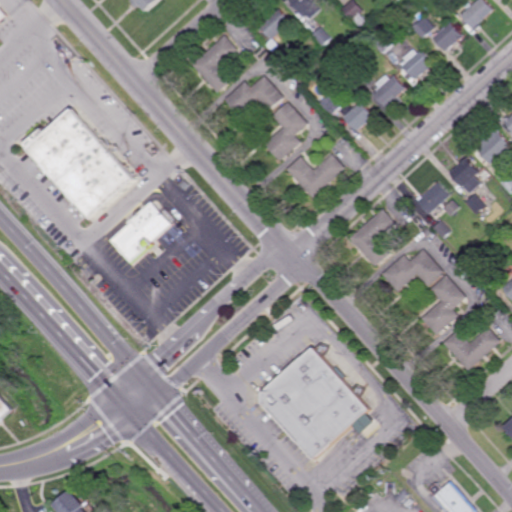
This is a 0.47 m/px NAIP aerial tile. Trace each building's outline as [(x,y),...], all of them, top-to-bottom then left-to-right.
[(159,0),(149,10),(144,3),(139,8),(132,0),(159,0)] [(317,0),(324,9),(311,21),(292,0),(317,0)] [(356,21),(345,8),(354,0),(358,0),(367,11),(356,21)] [(476,28),(462,13),(465,10),(467,12),(479,0),(487,0),(496,9),(476,28)] [(0,28),(13,17),(0,2),(0,28)] [(276,39),(264,26),(282,9),(294,21),(276,39)] [(436,28),(424,39),(413,27),(426,16),(436,28)] [(448,51),(435,37),(452,21),(465,36),(448,51)] [(326,46),(316,34),(324,27),(334,39),(326,46)] [(399,41),(386,53),(374,41),(387,29),(399,41)] [(220,92),(195,64),(227,35),(240,50),(223,65),(235,79),(220,92)] [(437,63),(418,79),(403,63),(407,60),(405,57),(415,48),(419,53),(424,48),(437,63)] [(306,72),(301,67),(304,64),(309,69),(306,72)] [(362,87),(351,75),(361,66),(372,77),(362,87)] [(392,78),(397,75),(409,88),(393,103),(394,104),(390,107),(389,106),(388,107),(376,93),(380,89),(378,87),(380,85),(378,83),(389,74),(392,78)] [(288,97),(271,112),(261,100),(244,116),(228,99),(248,80),(254,87),(268,75),(288,97)] [(334,116),(322,103),(334,91),(347,105),(334,116)] [(377,116),(360,130),(355,125),(354,126),(350,122),(352,121),(348,117),(348,116),(343,110),(350,103),(355,109),(364,101),(377,116)] [(283,161),(267,143),(286,127),(275,115),(291,102),(310,125),(298,136),(304,143),(283,161)] [(33,151),(94,220),(137,181),(76,113),(33,151)] [(511,146),(492,164),(480,150),(493,138),(491,136),(499,130),(511,144),(511,146)] [(347,168),(314,198),(289,169),(303,156),(315,170),(334,153),(347,168)] [(464,187),(451,174),(468,157),(481,171),(464,187)] [(511,193),(511,194),(502,183),(510,176),(511,178),(511,193)] [(471,194),(466,187),(477,177),(483,184),(471,194)] [(431,215),(419,201),(420,200),(419,199),(421,196),(422,198),(439,183),(451,197),(431,215)] [(477,215),(467,203),(476,194),(487,206),(477,215)] [(461,207),(453,200),(444,210),(452,217),(461,207)] [(109,242),(133,268),(156,248),(154,246),(175,227),(153,203),(109,242)] [(377,267),(351,238),(384,209),(397,224),(379,240),(391,254),(377,267)] [(443,239),(434,228),(447,216),(457,227),(443,239)] [(445,272),(429,287),(418,275),(399,292),(383,274),(405,254),(411,261),(423,249),(445,272)] [(482,283),(472,271),(481,263),(491,274),(482,283)] [(438,336),(422,318),(442,301),(431,289),(447,275),(467,297),(454,309),(460,316),(438,336)] [(511,297),(503,288),(511,280),(511,297)] [(471,372),(445,343),(460,330),(472,344),(491,327),(504,342),(471,372)] [(318,349),(376,411),(322,462),(270,407),(270,394),(318,349)] [(18,411),(0,427),(0,396),(3,394),(18,411)] [(371,416),(379,424),(366,436),(358,428),(371,416)] [(482,511),(449,511),(436,497),(438,496),(432,490),(440,483),(445,490),(454,482),(482,511)] [(91,511),(62,511),(58,507),(75,491),(90,508),(89,509),(91,511)]
